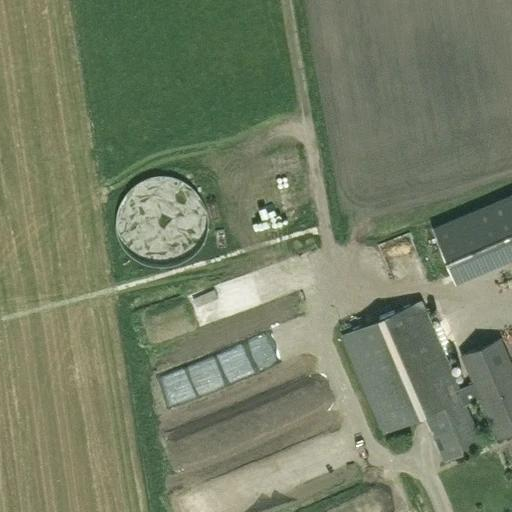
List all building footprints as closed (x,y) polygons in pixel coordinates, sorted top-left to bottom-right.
[(511,192),(432,227),(456,282),(511,258),(511,192)] [(187,243),(173,245),(175,259),(189,257),(187,243)] [(343,335),(385,433),(426,416),(445,461),(482,445),(465,405),(480,399),(498,439),(511,432),(511,344),(505,348),(500,338),(462,355),(473,382),(458,388),(420,301),(343,335)] [(220,358),(239,355),(237,344),(219,347),(220,358)] [(342,475),(326,482),(332,494),(347,488),(342,475)]
